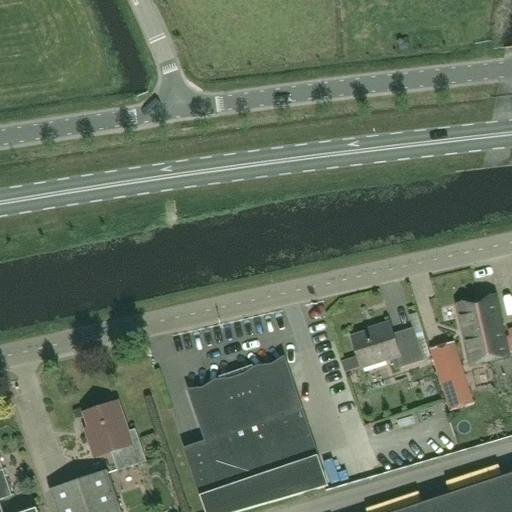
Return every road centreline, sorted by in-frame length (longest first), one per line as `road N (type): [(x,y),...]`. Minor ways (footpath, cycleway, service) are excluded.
road 1 (unclassified): [(0,359),(511,245)]
road 2 (primary): [(0,203),(259,159),(511,133)]
road 3 (tertiary): [(177,111),(511,68)]
road 4 (unclassified): [(0,139),(177,111)]
